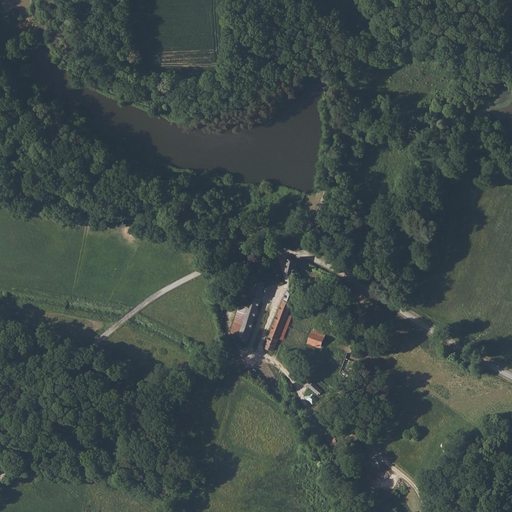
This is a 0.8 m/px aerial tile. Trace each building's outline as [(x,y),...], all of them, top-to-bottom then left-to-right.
[(417,201),(411,214),(449,230),(454,217),(417,201)] [(289,258),(287,271),(295,273),(296,273),(296,271),(298,271),(299,271),(299,270),(299,269),(297,268),(299,260),(291,258),(289,258)] [(253,292),(239,337),(238,340),(247,343),(261,298),(266,282),(254,279),(254,282),(256,283),(253,292)] [(273,351),(285,322),(286,319),(295,295),(288,292),(266,348),(273,351)] [(313,332),(310,342),(321,346),(324,336),(313,332)] [(358,372),(352,370),(352,371),(351,371),(350,371),(350,372),(350,373),(351,373),(349,380),(350,381),(351,381),(352,382),(353,382),(354,382),(354,381),(358,372)] [(314,384),(311,387),(320,395),(322,392),(314,384)] [(319,404),(318,402),(313,407),(321,416),(335,403),(328,396),(319,404)]
